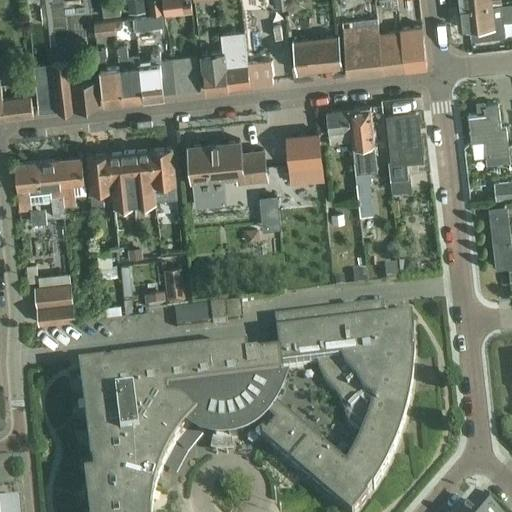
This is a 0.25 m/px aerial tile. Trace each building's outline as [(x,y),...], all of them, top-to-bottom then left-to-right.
[(120,15),(118,0),(101,0),(103,17),(120,15)] [(144,13),(142,0),(126,0),(128,14),(144,13)] [(160,0),(146,0),(148,15),(162,14),(160,0)] [(162,0),(164,15),(192,11),(191,2),(182,3),(181,0),(162,0)] [(287,0),(273,0),(274,9),(288,8),(287,0)] [(378,0),(361,0),(362,6),(364,6),(366,20),(375,19),(374,1),(379,0),(378,0)] [(378,0),(379,0),(380,9),(397,7),(395,0),(378,0)] [(511,5),(501,7),(501,3),(491,4),(459,7),(462,29),(469,29),(470,41),(505,37),(503,23),(511,21),(511,5)] [(355,20),(354,7),(339,8),(340,22),(355,20)] [(342,66),(338,37),(334,37),(332,16),(290,21),(296,71),(342,66)] [(146,17),(134,19),(136,30),(148,29),(146,17)] [(122,20),(113,21),(114,30),(120,29),(122,27),(122,20)] [(95,35),(115,33),(114,30),(113,21),(93,23),(95,35)] [(379,33),(380,33),(379,25),(342,29),(347,77),(384,73),(379,33)] [(399,29),(400,31),(404,70),(426,68),(421,27),(399,29)] [(384,73),(404,70),(400,31),(380,33),(379,33),(384,73)] [(143,98),(139,67),(128,68),(126,48),(117,49),(119,68),(123,101),(143,98)] [(123,101),(119,68),(106,69),(105,58),(106,58),(105,49),(97,50),(103,103),(123,101)] [(201,56),(206,93),(228,90),(228,89),(250,87),(247,64),(246,50),(201,56)] [(175,92),(171,60),(160,61),(159,53),(150,54),(152,65),(139,67),(143,98),(163,96),(163,93),(175,92)] [(171,60),(175,92),(200,89),(196,57),(171,60)] [(74,110),(71,82),(68,62),(51,64),(56,112),(74,110)] [(247,64),(250,87),(272,84),(269,62),(247,64)] [(71,82),(74,110),(100,107),(96,79),(71,82)] [(2,100),(4,119),(32,115),(30,96),(21,97),(20,84),(0,86),(0,89),(1,100),(2,100)] [(500,128),(497,105),(476,108),(477,114),(468,115),(471,145),(485,144),(486,157),(508,154),(509,161),(511,160),(511,146),(508,147),(505,128),(500,128)] [(348,110),(352,141),(358,195),(371,194),(369,173),(365,173),(362,145),(374,144),(370,108),(348,110)] [(329,144),(352,141),(348,110),(326,113),(329,144)] [(392,161),(404,160),(405,162),(422,160),(419,137),(418,137),(415,114),(387,117),(392,161)] [(319,133),(286,136),(291,184),(323,180),(319,133)] [(227,203),(224,176),(234,175),(234,182),(266,179),(263,150),(240,153),(239,141),(220,142),(221,145),(207,147),(207,144),(187,146),(190,179),(192,179),(195,206),(227,203)] [(150,149),(153,185),(167,184),(168,199),(175,198),(171,148),(150,149)] [(148,149),(107,153),(114,204),(155,201),(148,149)] [(102,190),(111,189),(107,153),(86,156),(91,206),(103,205),(102,190)] [(59,159),(63,206),(75,205),(74,195),(85,194),(81,157),(59,159)] [(64,216),(63,206),(59,159),(37,161),(39,188),(50,187),(53,218),(64,216)] [(29,189),(39,188),(37,161),(14,164),(19,211),(31,210),(29,189)] [(511,178),(495,181),(497,197),(511,194),(511,178)] [(277,196),(260,198),(263,230),(280,229),(277,196)] [(167,206),(169,219),(178,218),(177,205),(167,206)] [(343,215),(332,217),(333,224),(344,223),(343,215)] [(511,251),(511,252),(510,241),(508,222),(490,225),(496,269),(508,268),(511,287),(511,251)] [(256,229),(245,230),(246,241),(257,240),(256,229)] [(143,232),(143,243),(161,243),(161,231),(143,232)] [(142,248),(128,249),(129,260),(143,258),(142,248)] [(112,266),(110,249),(97,251),(100,279),(117,277),(116,266),(112,266)] [(405,262),(404,273),(415,275),(416,264),(405,262)] [(35,265),(26,265),(28,282),(37,282),(35,265)] [(127,265),(120,266),(121,280),(129,280),(127,265)] [(397,266),(386,267),(387,278),(398,277),(397,266)] [(181,268),(164,269),(168,305),(185,304),(181,268)] [(366,272),(354,273),(355,287),(367,286),(366,272)] [(345,279),(335,280),(336,289),(346,288),(345,279)] [(74,321),(72,305),(71,283),(36,287),(39,324),(74,321)] [(164,293),(147,295),(149,308),(165,307),(164,293)] [(210,308),(175,313),(177,329),(212,325),(227,324),(227,323),(243,321),(241,304),(225,306),(210,308)] [(119,305),(103,307),(103,315),(120,313),(119,305)] [(414,369),(415,355),(413,355),(413,345),(414,345),(414,331),(412,319),(385,323),(384,307),(275,320),(280,360),(249,363),(247,353),(112,370),(112,372),(106,372),(106,370),(79,374),(91,470),(93,470),(94,480),(85,481),(88,511),(152,511),(153,509),(155,498),(157,487),(161,477),(165,467),(170,458),(176,448),(175,448),(182,438),(188,431),(191,428),(196,431),(200,434),(205,436),(210,438),(216,439),(214,449),(229,449),(228,439),(235,438),(241,436),(247,433),(253,430),(258,425),(263,420),(275,429),(262,444),(342,511),(358,511),(366,503),(368,500),(367,499),(372,491),(374,492),(381,479),(388,467),(394,453),(400,440),(404,426),(408,412),(411,398),(413,384),(414,369)] [(12,458),(0,459),(0,488),(15,487),(12,458)] [(0,511),(21,511),(21,499),(0,501),(0,511)]
